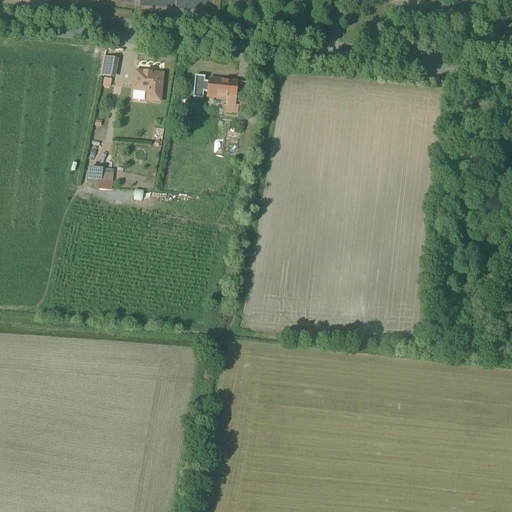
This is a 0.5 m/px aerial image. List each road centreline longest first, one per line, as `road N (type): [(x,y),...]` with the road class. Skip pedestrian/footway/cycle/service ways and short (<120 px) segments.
road 1 (tertiary): [(0,27),(511,76)]
road 2 (track): [(511,107),(481,104),(470,123),(462,160),(466,233),(448,293),(453,326),(468,344),(511,342)]
road 3 (track): [(511,201),(482,302),(461,325),(423,330)]
